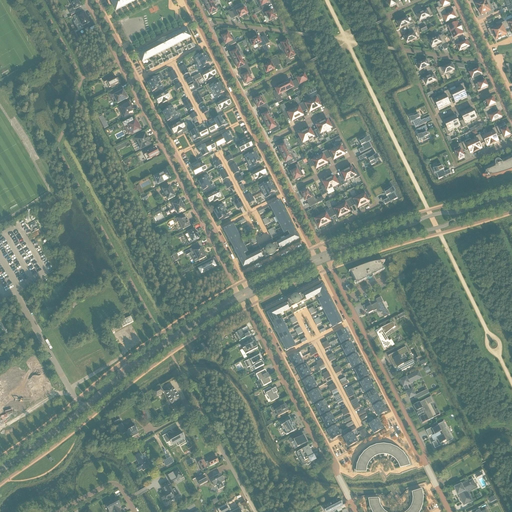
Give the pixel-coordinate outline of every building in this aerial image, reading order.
[(70,13),(71,16),(77,12),(76,10),(81,7),(77,0),(71,0),(72,0),(70,1),(73,8),(70,10),(71,12),(70,13)] [(116,0),(114,0),(111,2),(116,11),(121,8),(116,0)] [(116,0),(121,8),(125,6),(122,0),(116,0)] [(267,8),(265,5),(268,3),(266,0),(254,0),(261,11),(267,8)] [(390,7),(390,8),(396,5),(394,1),(395,0),(386,0),(388,2),(385,3),(387,8),(390,7)] [(444,8),(450,5),(447,0),(446,0),(437,4),(439,7),(436,9),(439,14),(445,11),(444,8)] [(481,0),(482,2),(476,5),(479,10),(491,5),(488,0),(481,0)] [(206,7),(208,9),(207,10),(209,15),(210,14),(211,14),(212,15),(216,13),(215,12),(216,11),(214,7),(216,4),(215,2),(206,7)] [(235,8),(231,10),(234,16),(238,14),(239,18),(242,17),(243,17),(247,15),(247,14),(247,13),(248,12),(246,9),(245,9),(243,5),(235,9),(235,8)] [(479,10),(481,16),(487,13),(488,16),(495,13),(493,10),(491,5),(479,10)] [(264,17),(267,17),(269,22),(270,21),(271,22),(275,20),(274,19),(275,19),(275,18),(276,18),(274,13),(273,14),(271,11),(269,12),(267,8),(261,11),(264,17)] [(417,16),(420,22),(430,17),(430,18),(433,16),(429,8),(426,10),(427,11),(417,16)] [(447,13),(445,11),(439,14),(441,20),(444,18),(446,23),(456,18),(453,13),(449,14),(449,13),(447,13)] [(78,14),(73,17),(75,22),(74,23),(76,26),(80,24),(82,27),(89,24),(88,23),(89,23),(88,19),(87,20),(84,15),(80,17),(78,14)] [(409,23),(407,18),(397,23),(400,29),(404,27),(405,29),(407,28),(408,30),(415,27),(412,22),(409,23)] [(496,26),(501,38),(507,35),(504,30),(507,28),(504,22),(496,26)] [(448,28),(451,33),(461,29),(458,23),(452,26),(451,23),(444,26),(446,29),(448,28)] [(493,35),(496,40),(501,38),(496,26),(488,30),(491,36),(493,35)] [(408,36),(404,38),(407,44),(417,39),(415,34),(417,33),(416,30),(415,27),(408,30),(409,33),(407,34),(408,36)] [(186,28),(181,31),(185,40),(190,37),(186,28)] [(464,34),(461,29),(451,33),(452,36),(450,38),(452,43),(459,40),(457,37),(464,34)] [(181,42),(185,40),(181,31),(176,33),(181,42)] [(176,45),(181,42),(176,33),(171,36),(176,45)] [(227,34),(226,33),(222,35),(223,36),(222,37),(221,37),(223,42),(224,42),(226,45),(228,43),(230,46),(236,43),(233,38),(230,38),(228,34),(227,34)] [(430,41),(429,42),(432,48),(441,43),(442,45),(446,43),(442,35),(439,37),(435,39),(434,37),(429,39),(430,41)] [(171,47),(176,45),(171,36),(166,38),(171,47)] [(250,42),(250,43),(251,47),(252,46),(253,47),(257,45),(260,47),(262,46),(262,47),(266,54),(269,52),(266,45),(263,39),(260,41),(258,37),(255,39),(254,38),(250,40),(250,41),(250,42)] [(166,50),(171,47),(166,38),(162,41),(166,50)] [(460,52),(470,47),(467,41),(463,43),(462,41),(460,42),(459,40),(452,43),(453,46),(456,45),(460,52)] [(161,52),(166,50),(162,41),(157,43),(161,52)] [(286,41),(285,41),(281,43),(282,43),(278,45),(282,53),(291,49),(289,46),(290,45),(288,41),(287,41),(286,41)] [(157,55),(161,52),(157,43),(152,46),(157,55)] [(152,57),(157,55),(152,46),(147,48),(152,57)] [(233,52),(230,54),(232,56),(231,57),(233,62),(240,58),(238,54),(240,51),(237,46),(231,49),(233,52)] [(147,60),(152,57),(147,48),(142,51),(147,60)] [(283,55),(286,55),(288,59),(290,59),(294,58),(293,57),(294,56),(295,55),(293,51),(292,51),(291,49),(282,53),(283,55)] [(137,53),(142,62),(147,60),(142,51),(137,53)] [(201,54),(194,58),(197,64),(207,59),(205,55),(202,56),(201,54)] [(233,62),(236,66),(238,69),(241,67),(243,71),(249,68),(246,62),(242,62),(240,58),(233,62)] [(197,64),(200,70),(208,66),(207,64),(209,63),(207,59),(197,64)] [(273,67),(276,65),(273,59),(267,62),(268,65),(263,67),(264,69),(263,69),(265,73),(266,72),(266,74),(266,73),(267,74),(272,72),(271,71),(274,70),(273,67)] [(427,60),(417,65),(419,71),(423,69),(424,71),(426,70),(428,73),(434,69),(438,68),(437,66),(433,68),(433,66),(430,68),(427,60)] [(438,69),(442,77),(445,75),(455,70),(452,64),(442,69),(441,67),(438,69)] [(252,74),(249,68),(243,71),(245,75),(242,76),(243,79),(242,80),(245,84),(246,84),(247,84),(251,83),(251,82),(252,81),(250,77),(252,74)] [(428,78),(424,80),(426,86),(436,81),(433,74),(436,72),(434,69),(428,73),(429,75),(427,76),(428,78)] [(478,77),(482,75),(479,69),(469,73),(473,81),(470,82),(471,85),(478,82),(477,79),(479,78),(478,77)] [(213,71),(213,70),(202,75),(204,81),(207,79),(208,81),(213,78),(212,77),(215,75),(215,74),(214,71),(213,71)] [(303,74),(299,76),(299,77),(296,79),(298,82),(295,83),(298,89),(303,86),(303,83),(307,81),(306,80),(307,79),(305,75),(304,76),(304,75),(303,74)] [(111,87),(112,88),(115,86),(114,85),(118,83),(117,82),(118,82),(116,78),(115,78),(115,77),(113,78),(111,75),(102,80),(104,83),(106,82),(109,88),(111,87)] [(148,84),(150,88),(160,83),(163,81),(161,77),(161,78),(159,75),(154,78),(149,81),(150,83),(148,84)] [(293,92),(298,89),(295,83),(292,85),(290,82),(287,83),(287,82),(282,85),(286,92),(290,90),(293,92)] [(479,85),(478,82),(471,85),(473,88),(476,87),(478,92),(488,88),(485,82),(479,85)] [(150,88),(152,92),(154,91),(155,93),(163,89),(160,83),(150,88)] [(222,88),(220,84),(217,85),(216,83),(209,87),(212,93),(222,88)] [(458,86),(455,87),(457,90),(461,100),(467,97),(464,91),(467,90),(464,83),(458,86)] [(276,92),(273,94),(278,104),(282,101),(280,98),(281,97),(281,94),(286,92),(282,85),(276,88),(277,89),(275,89),(276,92)] [(121,88),(109,95),(114,104),(116,102),(117,104),(127,99),(125,94),(121,88)] [(224,92),(222,88),(212,93),(215,99),(222,96),(222,94),(224,92)] [(160,97),(155,99),(156,100),(155,100),(157,104),(158,103),(158,104),(162,103),(162,104),(167,102),(166,100),(169,99),(167,94),(169,93),(168,90),(159,94),(160,97)] [(450,90),(447,91),(450,98),(453,97),(455,103),(461,100),(457,90),(451,93),(450,90)] [(445,95),(440,98),(445,108),(450,105),(448,99),(450,98),(447,91),(444,93),(445,95)] [(318,95),(313,97),(313,100),(311,102),(315,111),(319,109),(319,108),(321,107),(318,102),(321,100),(318,95)] [(433,97),(430,99),(433,106),(436,104),(439,110),(445,108),(440,98),(439,95),(433,97)] [(255,100),(254,100),(253,101),(255,106),(256,105),(258,108),(261,107),(263,110),(269,107),(263,96),(259,98),(258,97),(254,99),(255,100)] [(228,99),(217,105),(219,110),(222,109),(223,110),(228,108),(227,106),(230,104),(230,103),(229,100),(228,100),(228,99)] [(490,108),(496,105),(493,99),(483,103),(486,109),(483,110),(484,113),(491,110),(490,108)] [(129,102),(118,108),(124,119),(131,115),(130,114),(133,112),(130,107),(131,106),(129,102)] [(306,108),(309,113),(311,112),(311,113),(315,111),(311,102),(305,104),(304,102),(301,104),(303,109),(306,108)] [(303,109),(301,104),(296,106),(296,109),(293,110),(298,120),(302,118),(301,117),(303,116),(300,111),(303,109)] [(172,106),(164,110),(165,112),(163,113),(165,117),(175,112),(172,106)] [(271,113),(269,107),(263,110),(264,114),(262,116),(263,118),(262,119),(265,124),(272,120),(269,116),(271,113)] [(466,111),(471,121),(476,119),(478,122),(481,120),(477,114),(475,115),(472,109),(466,111)] [(288,110),(283,113),(286,118),(289,117),(291,122),(293,121),(293,122),(298,120),(293,110),(290,112),(288,110)] [(492,122),(502,118),(499,112),(495,114),(494,112),(492,113),(491,110),(484,113),(487,119),(490,118),(492,122)] [(461,121),(464,128),(467,127),(466,124),(471,121),(466,111),(461,114),(463,120),(461,121)] [(165,117),(167,122),(170,120),(171,122),(178,118),(175,112),(165,117)] [(416,128),(427,123),(425,119),(421,121),(420,119),(421,119),(419,115),(418,115),(417,113),(413,115),(414,117),(410,119),(412,123),(413,123),(415,128),(416,128)] [(103,116),(99,118),(104,129),(108,127),(103,116)] [(460,127),(461,129),(464,128),(461,121),(458,122),(456,116),(450,119),(454,129),(460,127)] [(218,129),(224,126),(224,125),(225,125),(223,121),(222,122),(220,118),(214,121),(215,123),(207,127),(210,132),(218,128),(218,129)] [(140,131),(140,130),(139,130),(138,128),(139,127),(138,124),(136,124),(135,122),(135,121),(134,121),(134,122),(132,119),(125,123),(127,126),(127,125),(128,127),(126,128),(129,134),(131,133),(132,134),(140,131)] [(447,128),(444,129),(447,136),(450,134),(449,131),(454,129),(450,119),(444,122),(447,128)] [(274,124),(272,120),(265,124),(268,130),(269,129),(269,131),(272,129),(274,133),(280,130),(277,124),(274,124)] [(336,129),(333,124),(330,125),(327,120),(326,121),(325,120),(321,122),(326,132),(331,129),(332,131),(336,129)] [(317,125),(316,126),(318,131),(315,133),(318,138),(319,140),(322,139),(321,137),(323,136),(323,133),(326,132),(321,122),(317,124),(317,125)] [(178,133),(182,131),(183,134),(187,131),(186,127),(187,126),(186,123),(183,125),(181,123),(171,128),(171,129),(171,130),(172,133),(173,133),(173,134),(177,132),(178,133)] [(505,139),(511,136),(506,126),(503,128),(501,125),(500,126),(496,127),(499,134),(502,133),(505,139)] [(428,130),(426,126),(417,130),(416,130),(419,136),(418,136),(420,141),(423,140),(424,142),(424,141),(429,139),(429,138),(429,137),(427,132),(426,132),(425,131),(428,130)] [(196,130),(190,133),(192,137),(191,138),(193,141),(194,141),(200,138),(208,134),(205,128),(197,132),(196,130)] [(498,134),(495,128),(492,129),(494,132),(488,134),(493,144),(499,142),(496,136),(498,134)] [(312,134),(310,129),(308,130),(308,129),(303,131),(308,140),(314,138),(315,140),(318,138),(315,133),(312,134)] [(298,135),(301,140),(297,142),(300,147),(304,145),(303,143),(308,140),(303,131),(299,133),(300,134),(298,135)] [(140,150),(151,144),(145,133),(134,139),(136,143),(140,150)] [(484,141),(487,147),(493,144),(488,134),(485,136),(484,133),(479,135),(482,142),(484,141)] [(223,137),(215,141),(218,147),(225,143),(226,144),(232,141),(230,137),(231,137),(230,134),(229,134),(228,134),(222,137),(223,137)] [(472,142),(476,152),(482,149),(479,143),(482,142),(479,135),(476,137),(477,140),(472,142)] [(370,142),(367,138),(364,140),(363,138),(358,140),(362,148),(358,150),(360,154),(371,148),(369,143),(370,142)] [(288,145),(285,139),(279,142),(281,146),(278,147),(279,150),(278,151),(281,156),(288,152),(290,151),(290,150),(288,152),(286,148),(288,145)] [(200,153),(202,157),(208,154),(207,152),(215,148),(212,142),(204,146),(198,149),(199,150),(198,150),(199,153),(200,153)] [(241,146),(238,147),(241,152),(252,147),(251,146),(252,146),(250,142),(249,142),(246,143),(245,142),(240,144),(241,146)] [(345,148),(343,142),(338,145),(338,148),(335,149),(339,159),(344,156),(343,156),(345,155),(342,150),(345,148)] [(465,142),(462,143),(465,150),(468,149),(471,155),(476,152),(472,142),(466,144),(465,142)] [(457,149),(454,150),(459,160),(465,157),(462,151),(464,150),(461,143),(456,146),(457,149)] [(144,155),(147,161),(158,155),(156,149),(153,151),(152,148),(143,153),(144,155)] [(328,150),(325,152),(328,157),(331,156),(333,161),(335,160),(335,161),(339,159),(335,149),(329,152),(328,150)] [(376,163),(375,161),(379,159),(376,155),(375,155),(373,150),(372,150),(362,155),(364,159),(367,157),(368,159),(370,164),(370,163),(371,165),(376,163),(376,164),(376,163)] [(290,151),(288,152),(281,156),(283,160),(284,160),(285,163),(288,161),(290,165),(296,162),(290,151)] [(320,157),(317,158),(322,168),(326,165),(327,164),(325,159),(328,157),(325,152),(320,154),(320,157)] [(257,158),(255,154),(253,155),(252,153),(244,157),(247,163),(257,158)] [(483,177),(491,177),(495,177),(498,176),(505,174),(511,171),(511,156),(503,160),(503,161),(501,162),(500,161),(499,161),(498,161),(497,161),(496,162),(496,163),(496,164),(494,165),(484,169),(488,176),(490,175),(490,177),(487,177),(483,177)] [(257,158),(247,163),(251,169),(258,165),(257,163),(259,162),(257,158)] [(307,161),(310,166),(313,165),(316,170),(317,169),(318,170),(322,168),(317,158),(314,160),(312,158),(307,161)] [(297,164),(291,168),(293,171),(290,173),(292,175),(291,176),(293,180),(294,180),(296,180),(296,181),(300,179),(299,178),(303,176),(297,164)] [(435,174),(436,174),(439,180),(451,174),(450,170),(445,172),(444,171),(444,170),(442,166),(441,164),(433,167),(434,170),(433,170),(435,174)] [(196,169),(193,170),(193,171),(192,172),(194,175),(195,175),(195,176),(206,170),(203,165),(200,166),(200,165),(195,167),(196,169)] [(354,173),(351,168),(350,169),(349,168),(345,170),(350,179),(353,178),(355,179),(360,177),(357,171),(354,173)] [(263,170),(263,169),(252,174),(255,180),(257,178),(258,179),(262,177),(262,176),(266,174),(265,173),(266,173),(264,170),(263,170)] [(341,172),(342,173),(340,174),(342,179),(339,180),(342,186),(347,183),(347,181),(350,179),(345,170),(341,172)] [(170,178),(166,171),(154,177),(158,185),(170,178)] [(208,175),(200,179),(201,181),(199,182),(201,187),(211,182),(208,175)] [(328,179),(332,188),(338,185),(339,188),(342,186),(339,180),(336,182),(334,177),(332,178),(332,177),(328,179)] [(327,191),(332,188),(328,179),(323,181),(324,182),(322,183),(325,188),(322,189),(324,195),(328,193),(327,191)] [(214,188),(211,182),(201,187),(203,191),(206,190),(207,191),(214,188)] [(272,187),(270,183),(267,184),(267,182),(259,186),(262,192),(272,187)] [(162,195),(162,196),(163,198),(164,198),(166,197),(168,201),(175,197),(169,186),(166,188),(165,186),(162,188),(163,190),(162,190),(164,194),(162,195)] [(272,187),(262,192),(265,198),(273,195),(272,193),(274,191),(272,187)] [(384,190),(385,193),(387,197),(388,199),(383,201),(385,205),(398,199),(395,193),(396,193),(393,188),(393,189),(391,187),(384,190)] [(302,193),(301,193),(301,194),(300,194),(303,199),(304,198),(305,201),(308,200),(310,203),(315,200),(313,195),(309,195),(307,190),(306,191),(305,190),(302,192),(302,193)] [(362,195),(359,197),(364,206),(368,204),(367,203),(369,202),(366,197),(370,196),(367,190),(362,193),(362,195)] [(220,197),(217,192),(207,198),(207,199),(208,202),(209,202),(209,203),(213,201),(214,203),(218,200),(219,202),(224,199),(222,196),(220,197)] [(348,200),(351,205),(355,203),(357,208),(359,208),(364,206),(359,197),(353,200),(352,198),(348,200)] [(185,211),(180,200),(179,200),(180,201),(172,205),(178,215),(185,211)] [(342,205),(339,207),(344,216),(348,214),(348,213),(350,212),(347,207),(351,205),(348,200),(342,203),(342,205)] [(270,206),(273,212),(282,207),(280,203),(279,202),(270,206)] [(223,205),(216,209),(216,210),(214,212),(216,216),(226,211),(223,205)] [(282,207),(273,212),(276,217),(285,212),(284,210),(284,211),(282,207)] [(329,210),(331,215),(335,213),(338,218),(340,217),(340,218),(344,216),(339,207),(336,208),(334,207),(329,210)] [(323,215),(320,217),(325,226),(329,224),(328,223),(330,222),(327,217),(331,215),(329,210),(323,212),(323,215)] [(229,217),(226,211),(216,216),(218,220),(221,219),(222,221),(229,217)] [(276,217),(278,222),(287,218),(285,214),(286,214),(285,212),(276,217)] [(313,217),(314,220),(318,228),(320,227),(321,228),(325,226),(320,217),(319,214),(313,217)] [(179,222),(183,230),(190,227),(187,222),(188,222),(186,220),(184,216),(178,219),(177,218),(175,219),(177,223),(179,222)] [(287,218),(278,222),(281,228),(290,223),(289,221),(287,218)] [(288,231),(290,236),(298,239),(291,225),(290,223),(281,228),(284,233),(288,231)] [(236,231),(233,225),(224,230),(224,232),(225,232),(227,235),(236,231)] [(199,239),(194,229),(187,233),(184,235),(189,245),(197,241),(197,240),(199,239)] [(238,236),(236,231),(227,235),(228,239),(229,241),(238,236)] [(241,241),(238,236),(229,241),(230,243),(230,242),(232,246),(241,241)] [(290,236),(282,241),(284,246),(288,244),(288,245),(290,244),(289,244),(298,239),(290,236)] [(272,255),(276,253),(278,252),(277,250),(280,248),(280,249),(282,248),(281,248),(284,246),(282,241),(274,245),(272,239),(265,242),(272,255)] [(244,247),(241,241),(232,246),(234,249),(234,250),(235,251),(244,247)] [(262,251),(254,255),(257,260),(260,259),(261,258),(264,256),(265,258),(272,255),(265,242),(259,246),(262,251)] [(197,246),(184,253),(186,256),(191,253),(193,252),(198,261),(206,257),(201,247),(198,249),(197,246)] [(247,252),(244,247),(235,251),(235,253),(236,253),(243,267),(246,259),(243,254),(247,252)] [(246,259),(243,267),(252,263),(253,262),(257,260),(254,255),(246,259)] [(216,267),(214,263),(212,263),(211,259),(206,262),(211,270),(216,267)] [(201,275),(211,270),(206,262),(196,267),(201,275)] [(380,263),(377,263),(373,264),(369,264),(363,267),(356,269),(352,271),(348,273),(350,272),(356,284),(365,280),(367,279),(368,279),(369,280),(370,280),(370,279),(371,279),(372,278),(372,277),(372,276),(374,275),(383,271),(380,264),(378,265),(377,263),(381,263),(380,263)] [(308,293),(311,298),(319,294),(322,286),(313,290),(312,290),(312,291),(308,293)] [(300,295),(294,298),(300,310),(306,307),(304,302),(311,298),(308,293),(305,294),(304,295),(301,296),(300,295)] [(327,296),(322,299),(318,301),(321,306),(331,301),(330,300),(329,300),(327,296)] [(381,313),(382,312),(385,317),(390,315),(387,310),(386,310),(383,302),(381,297),(376,300),(377,303),(371,306),(370,303),(363,306),(365,311),(366,311),(365,311),(367,310),(369,314),(377,310),(377,311),(378,312),(379,313),(381,313)] [(294,298),(287,301),(288,303),(285,305),(285,304),(283,305),(284,305),(281,307),(283,312),(291,308),(294,314),(300,310),(294,298)] [(321,306),(324,311),(333,307),(331,303),(332,303),(331,301),(321,306)] [(276,309),(267,314),(275,316),(283,312),(281,307),(277,309),(277,308),(275,309),(276,309)] [(333,307),(324,311),(327,317),(336,312),(335,310),(333,307)] [(327,317),(330,322),(338,318),(337,314),(336,312),(327,317)] [(272,324),(278,322),(275,316),(267,314),(272,324)] [(330,322),(332,328),(341,323),(341,321),(340,321),(338,318),(330,322)] [(281,320),(278,322),(272,324),(274,328),(275,330),(284,325),(281,320)] [(375,331),(384,349),(389,347),(389,346),(390,345),(385,335),(395,327),(393,322),(375,331)] [(287,331),(284,325),(275,330),(276,332),(278,335),(287,331)] [(247,328),(235,334),(239,342),(251,336),(247,328)] [(347,334),(345,330),(336,334),(339,339),(347,334)] [(289,336),(287,331),(278,335),(280,339),(279,339),(280,341),(289,336)] [(350,339),(347,334),(339,339),(341,343),(350,339)] [(292,341),(289,336),(280,341),(281,343),(281,342),(283,346),(292,341)] [(257,349),(254,343),(253,343),(254,344),(251,345),(249,341),(243,344),(245,348),(243,349),(246,354),(248,354),(249,355),(255,352),(254,350),(257,349),(257,350),(257,349)] [(295,347),(292,341),(283,346),(285,349),(285,350),(286,351),(295,347)] [(352,347),(350,342),(341,347),(344,351),(352,347)] [(355,352),(352,347),(344,351),(346,356),(355,352)] [(406,347),(388,356),(392,363),(393,363),(395,366),(393,367),(397,374),(415,365),(412,360),(404,364),(400,356),(408,352),(406,347)] [(303,357),(300,353),(289,358),(292,363),(300,358),(303,357)] [(262,358),(260,354),(248,361),(252,368),(253,367),(255,370),(264,366),(260,359),(262,358)] [(359,359),(356,354),(348,359),(350,364),(359,359)] [(303,357),(300,358),(292,363),(294,367),(303,363),(300,358),(303,357)] [(361,364),(359,359),(350,364),(352,368),(361,364)] [(296,370),(299,374),(307,370),(310,369),(307,364),(296,370)] [(366,371),(363,366),(355,370),(357,375),(366,371)] [(307,370),(299,374),(301,379),(312,373),(310,369),(307,370)] [(271,383),(265,371),(255,375),(259,381),(260,381),(263,387),(271,383)] [(357,375),(359,380),(368,376),(366,371),(357,375)] [(404,387),(407,393),(410,399),(416,396),(409,383),(421,376),(419,372),(401,381),(404,387)] [(314,382),(311,377),(303,382),(305,387),(314,382)] [(371,383),(369,379),(360,383),(362,388),(371,383)] [(305,387),(308,391),(316,387),(314,382),(305,387)] [(362,388),(365,392),(373,388),(371,383),(362,388)] [(153,392),(156,397),(164,393),(161,387),(153,392)] [(165,392),(172,404),(180,399),(173,387),(165,392)] [(277,397),(279,397),(276,391),(275,391),(275,390),(271,391),(270,388),(263,391),(265,395),(266,394),(271,402),(278,399),(277,397)] [(319,389),(308,394),(311,399),(319,395),(322,393),(319,389)] [(377,396),(375,391),(366,395),(368,400),(377,396)] [(322,399),(319,395),(311,399),(313,404),(322,399)] [(368,400),(371,405),(379,400),(377,396),(368,400)] [(431,397),(413,406),(417,414),(419,414),(419,415),(418,416),(422,424),(440,415),(437,409),(436,410),(433,404),(434,403),(431,397)] [(326,406),(324,402),(315,406),(318,411),(326,406)] [(373,407),(376,412),(384,407),(382,403),(373,407)] [(286,408),(285,405),(280,408),(278,405),(272,408),(273,412),(275,411),(278,417),(282,415),(282,416),(286,414),(285,413),(289,411),(287,407),(286,408)] [(318,411),(320,415),(329,411),(326,406),(318,411)] [(376,412),(378,416),(387,412),(384,407),(376,412)] [(333,418),(330,414),(322,418),(324,423),(333,418)] [(283,431),(285,433),(286,433),(287,435),(295,430),(296,431),(289,417),(289,418),(280,422),(283,427),(282,428),(283,431)] [(124,428),(123,426),(119,418),(113,421),(121,435),(126,432),(128,436),(129,439),(134,437),(132,433),(137,431),(133,424),(124,428)] [(324,423),(326,427),(335,423),(333,418),(324,423)] [(369,424),(371,429),(380,425),(378,420),(369,424)] [(432,428),(426,431),(429,437),(432,435),(435,441),(432,443),(435,449),(441,446),(440,444),(446,441),(447,443),(453,440),(450,434),(449,435),(446,429),(447,428),(444,422),(438,425),(439,427),(433,430),(432,428)] [(382,429),(380,425),(371,429),(374,434),(382,429)] [(335,426),(327,431),(329,435),(338,431),(335,426)] [(173,446),(179,442),(181,444),(185,442),(184,439),(180,431),(169,438),(167,434),(162,437),(166,444),(170,441),(173,446)] [(329,435),(332,440),(340,436),(338,431),(329,435)] [(306,443),(303,437),(301,437),(299,433),(289,439),(291,443),(294,442),(297,448),(306,443)] [(344,437),(346,442),(355,438),(352,433),(344,437)] [(346,442),(348,447),(357,442),(355,438),(346,442)] [(391,444),(389,444),(389,446),(385,445),(385,443),(384,443),(383,455),(383,454),(387,455),(391,444)] [(376,444),(374,444),(375,446),(371,448),(370,446),(369,446),(374,457),(375,457),(374,456),(378,455),(376,444)] [(393,445),(391,444),(387,455),(388,455),(392,456),(391,457),(392,457),(398,447),(396,446),(396,448),(392,447),(393,445)] [(374,457),(369,446),(368,447),(369,449),(366,452),(364,450),(363,451),(371,460),(371,459),(374,457)] [(315,460),(313,457),(308,447),(300,451),(299,450),(296,453),(303,466),(307,465),(308,466),(311,463),(311,462),(315,460)] [(399,448),(398,447),(392,457),(395,459),(395,460),(404,452),(404,451),(403,451),(401,453),(398,450),(399,448)] [(359,455),(358,457),(368,463),(370,459),(371,460),(363,451),(362,451),(362,452),(364,453),(361,457),(359,455)] [(408,458),(407,457),(406,458),(403,455),(405,453),(404,452),(395,460),(396,460),(398,463),(408,458)] [(143,471),(149,467),(140,453),(135,457),(139,464),(136,466),(139,471),(142,469),(143,471)] [(166,467),(174,463),(171,457),(163,462),(166,467)] [(210,466),(218,462),(216,457),(208,461),(208,462),(205,463),(203,460),(198,463),(202,471),(207,468),(210,466)] [(356,462),(355,464),(366,467),(367,463),(368,463),(358,457),(357,458),(359,459),(358,463),(356,462)] [(409,459),(408,458),(398,463),(398,464),(398,463),(400,467),(399,467),(400,468),(408,466),(411,465),(411,463),(408,464),(407,460),(409,459)] [(366,467),(355,464),(355,465),(357,466),(356,470),(354,469),(354,472),(357,472),(366,472),(366,471),(365,471),(366,467)] [(182,477),(178,469),(172,472),(176,480),(182,477)] [(217,485),(219,489),(224,487),(221,483),(224,481),(220,474),(211,479),(215,486),(217,485)] [(204,476),(197,480),(200,485),(207,481),(204,476)] [(462,485),(455,488),(458,494),(462,501),(464,506),(472,502),(467,492),(477,487),(473,479),(468,481),(468,482),(462,485)] [(165,503),(176,496),(178,495),(174,489),(172,490),(168,482),(161,486),(166,494),(161,496),(165,503)] [(120,511),(118,508),(120,506),(116,499),(105,505),(109,511),(110,511),(113,511),(120,511)] [(370,507),(371,507),(379,504),(379,502),(381,502),(381,499),(377,499),(369,500),(370,500),(371,507),(370,507)] [(332,503),(332,502),(328,504),(328,505),(323,508),(325,511),(334,511),(335,511),(335,510),(342,506),(338,500),(332,503)] [(423,505),(414,503),(413,505),(411,504),(410,506),(420,511),(421,511),(420,511),(422,505),(423,505)]
